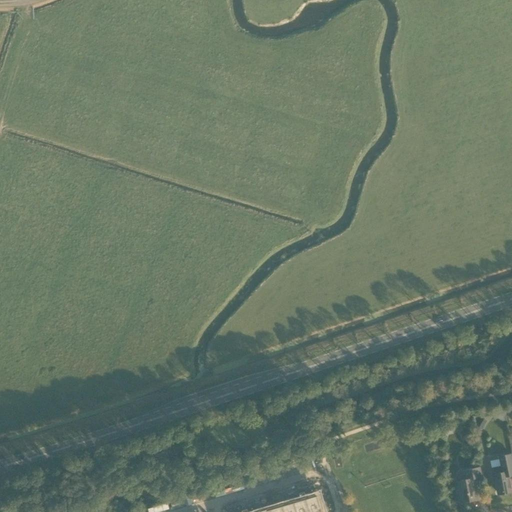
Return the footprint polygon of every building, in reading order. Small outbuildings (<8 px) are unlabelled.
[(482,429),(487,420),(480,416),(475,425),(482,429)] [(443,424),(445,435),(455,433),(453,423),(443,424)] [(496,482),(498,493),(511,490),(508,476),(511,475),(511,458),(511,453),(499,456),(501,466),(491,468),(494,482),(496,482)] [(481,477),(479,467),(464,470),(465,479),(455,481),(458,493),(460,493),(462,502),(467,501),(470,503),(472,500),(479,499),(475,478),(481,477)] [(316,495),(305,498),(306,501),(309,511),(322,511),(318,498),(318,497),(317,494),(317,492),(316,492),(316,495)] [(305,499),(294,502),(294,504),(296,511),(309,511),(306,501),(305,498),(305,496),(304,496),(305,499)] [(293,502),(282,505),(283,508),(283,511),(296,511),(294,504),(294,502),(293,499),(292,499),(293,502)] [(281,505),(270,509),(271,511),(283,511),(283,508),(282,505),(281,502),(280,503),(281,505)]
